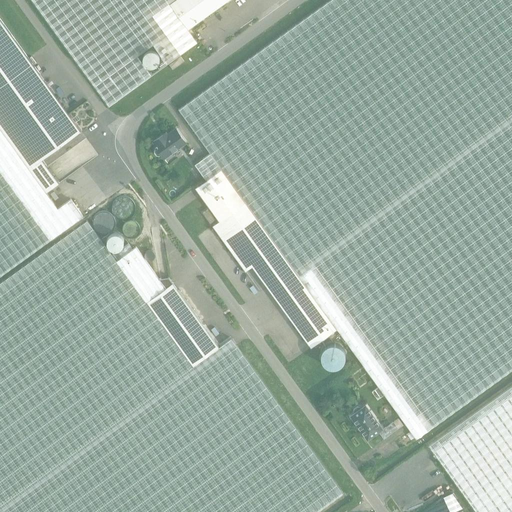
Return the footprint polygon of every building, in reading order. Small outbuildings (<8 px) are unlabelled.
[(31,0),(109,106),(180,54),(152,15),(173,0),(31,0)] [(228,0),(173,0),(152,15),(180,54),(197,42),(188,29),(228,0)] [(194,164),(205,180),(221,169),(337,329),(416,439),(511,369),(511,0),(329,0),(178,109),(210,153),(194,164)] [(0,127),(48,191),(59,183),(42,159),(81,131),(0,19),(0,127)] [(180,56),(169,64),(172,69),(183,61),(180,56)] [(46,192),(48,191),(0,127),(0,275),(83,216),(70,199),(58,208),(46,192)] [(164,158),(186,142),(176,129),(167,135),(165,132),(153,141),(155,144),(154,145),(156,149),(155,150),(154,152),(156,155),(159,155),(161,154),(164,158)] [(310,348),(337,329),(221,169),(205,180),(195,187),(219,221),(212,226),(245,271),(252,266),(310,348)] [(134,204),(134,201),(133,200),(131,196),(130,195),(128,194),(126,193),(124,193),(122,193),(119,194),(117,195),(115,196),(113,200),(113,204),(113,208),(115,211),(117,212),(119,214),(121,214),(123,215),(126,214),(128,214),(131,211),(133,208),(134,204)] [(111,218),(111,215),(110,213),(109,211),(108,210),(106,208),(104,207),(100,206),(97,207),(95,207),(92,210),(90,212),(89,213),(89,217),(89,219),(89,221),(91,225),(93,227),(95,228),(97,228),(99,229),(101,229),(104,228),(108,225),(110,222),(110,220),(111,218)] [(215,219),(207,208),(203,212),(210,222),(215,219)] [(231,338),(219,347),(193,366),(146,302),(165,288),(159,278),(136,247),(116,261),(87,220),(0,282),(0,511),(316,511),(343,493),(231,338)] [(122,248),(124,233),(109,231),(107,246),(122,248)] [(159,278),(165,288),(146,302),(193,366),(219,347),(173,283),(168,277),(159,278)] [(352,359),(352,358),(351,356),(351,353),(349,351),(347,349),(345,347),(343,345),(340,345),(337,344),(335,345),(332,346),(330,347),(328,349),(326,351),(325,353),(324,356),(324,358),(324,362),(325,364),(326,366),(328,368),(329,370),(332,371),(335,372),(337,372),(341,372),(343,371),(345,370),(347,369),(349,366),(350,364),(351,361),(352,359)] [(438,440),(430,446),(477,511),(511,511),(511,386),(492,401),(438,440)] [(355,413),(350,416),(367,440),(379,432),(384,438),(403,425),(398,418),(382,429),(365,406),(359,407),(357,406),(354,409),(353,411),(355,413)] [(444,497),(443,497),(449,511),(453,511),(463,508),(459,502),(453,493),(444,497)]
